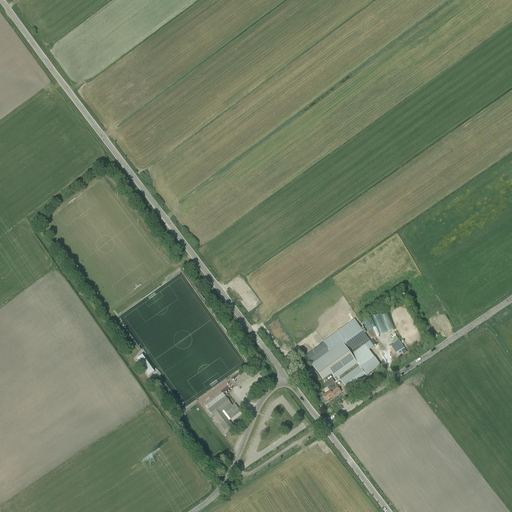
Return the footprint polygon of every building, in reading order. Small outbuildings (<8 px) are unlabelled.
[(373,316),(378,335),(393,330),(387,312),(373,316)] [(380,366),(369,351),(374,348),(354,320),(322,343),(323,344),(304,357),(310,365),(329,352),(311,366),(322,381),(330,374),(337,383),(340,381),(345,388),(364,375),(365,376),(380,366)] [(399,341),(390,348),(392,351),(402,345),(399,341)] [(142,354),(135,359),(146,377),(153,372),(142,354)] [(323,390),(326,393),(322,396),(326,401),(333,396),(333,397),(340,392),(335,385),(336,384),(331,379),(324,384),(325,385),(324,386),(325,388),(323,390)] [(198,399),(203,406),(215,397),(213,395),(214,394),(211,390),(198,399)] [(209,408),(207,410),(213,418),(214,417),(225,431),(232,425),(221,411),(223,410),(230,420),(240,412),(234,404),(231,407),(224,397),(209,408)]
